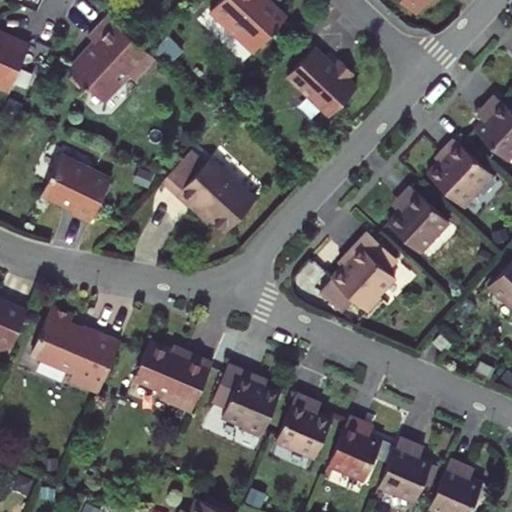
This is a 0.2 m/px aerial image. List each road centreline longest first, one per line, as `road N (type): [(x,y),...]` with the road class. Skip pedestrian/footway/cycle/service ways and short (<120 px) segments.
road 1 (residential): [(511,416),(225,290)]
road 2 (residential): [(225,290),(422,73)]
road 3 (residential): [(225,290),(74,265),(0,243)]
